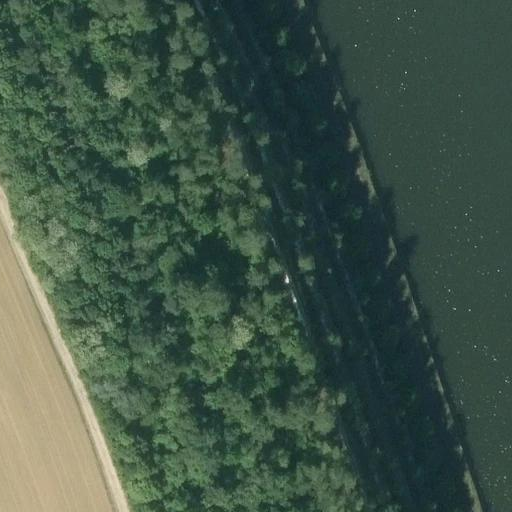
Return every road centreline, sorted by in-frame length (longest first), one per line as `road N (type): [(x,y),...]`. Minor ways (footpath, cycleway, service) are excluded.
road 1 (track): [(290,0),(463,511)]
road 2 (track): [(0,170),(99,408),(132,511)]
